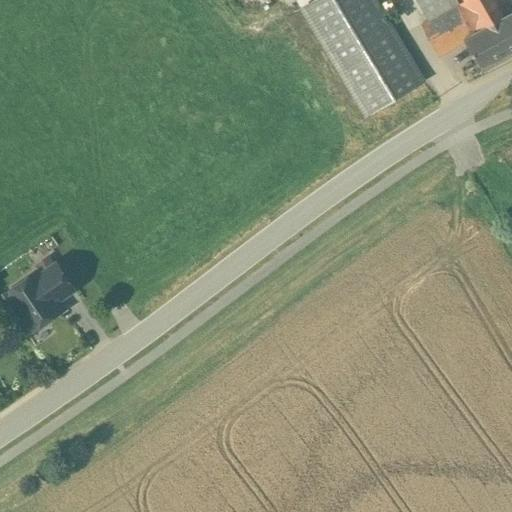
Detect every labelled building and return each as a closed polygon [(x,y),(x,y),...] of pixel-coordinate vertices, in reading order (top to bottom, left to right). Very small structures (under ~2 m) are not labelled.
[(419,87),(370,0),(318,0),(299,11),(360,120),(419,87)] [(459,10),(453,0),(412,0),(428,27),(459,10)] [(511,0),(453,0),(459,10),(428,27),(418,33),(433,60),(457,46),(511,14),(511,0)] [(511,14),(457,46),(475,77),(511,55),(511,14)] [(0,290),(0,291),(28,331),(59,309),(55,303),(74,289),(50,255),(0,290)]
